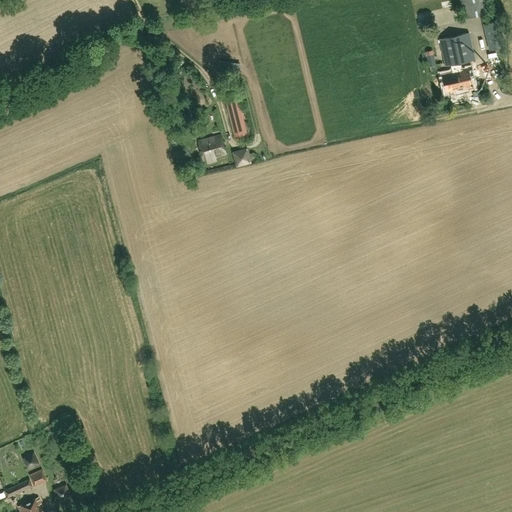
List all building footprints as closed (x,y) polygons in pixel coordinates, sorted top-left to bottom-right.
[(459,0),(464,18),(490,12),(487,0),(459,0)] [(500,20),(483,24),(489,50),(506,47),(500,20)] [(470,31),(439,38),(445,65),(451,64),(461,62),(476,59),(470,31)] [(438,72),(433,50),(426,52),(431,74),(438,72)] [(452,72),(447,73),(447,74),(451,89),(457,88),(457,89),(464,88),(464,86),(472,84),(468,70),(468,69),(463,70),(461,62),(451,64),(452,72)] [(239,102),(236,87),(224,90),(227,105),(239,102)] [(247,134),(244,120),(232,123),(235,137),(247,134)] [(222,134),(199,140),(204,160),(206,159),(207,163),(217,160),(216,157),(227,154),(222,134)] [(249,161),(246,150),(234,153),(238,164),(249,161)] [(28,468),(39,463),(35,452),(23,457),(28,468)] [(40,467),(27,471),(31,483),(44,479),(40,467)] [(29,479),(5,490),(8,496),(32,485),(29,479)] [(60,486),(54,489),(57,497),(63,494),(60,486)] [(45,511),(38,497),(19,506),(21,511),(45,511)]
